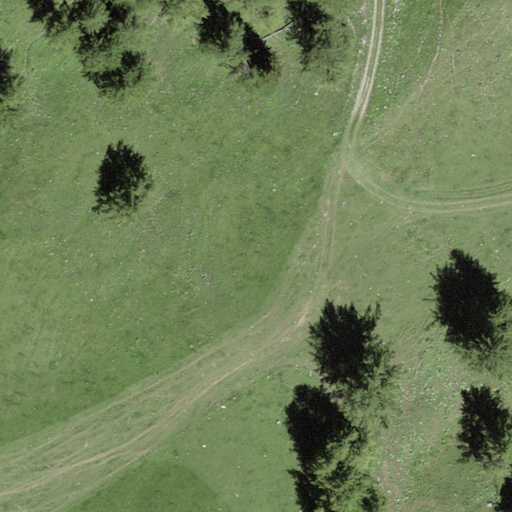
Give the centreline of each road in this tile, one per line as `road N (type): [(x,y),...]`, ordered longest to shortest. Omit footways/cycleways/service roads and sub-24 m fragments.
road 1 (track): [(347,142),(321,278),(298,330),(243,378),(174,417),(124,511)]
road 2 (track): [(374,0),(347,142),(362,180),(397,204),(438,210),(511,195)]
